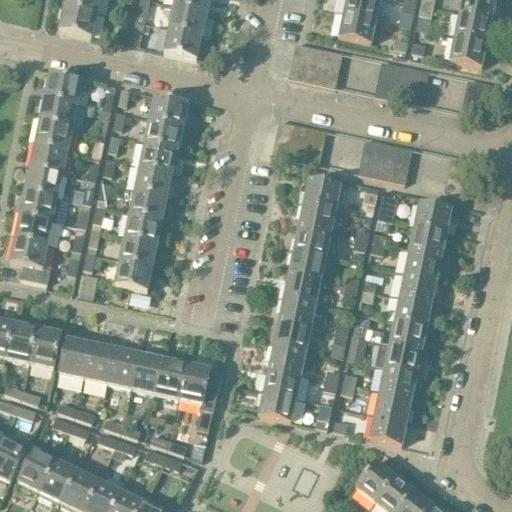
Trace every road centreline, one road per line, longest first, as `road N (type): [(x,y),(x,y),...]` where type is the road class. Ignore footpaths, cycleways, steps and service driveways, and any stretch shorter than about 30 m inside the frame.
road 1 (residential): [(507,511),(456,468),(511,187)]
road 2 (residential): [(511,153),(250,99)]
road 3 (residential): [(250,99),(0,48)]
road 4 (residential): [(204,328),(250,99)]
